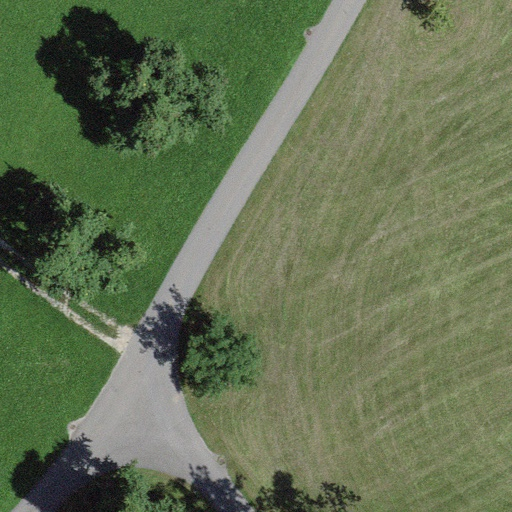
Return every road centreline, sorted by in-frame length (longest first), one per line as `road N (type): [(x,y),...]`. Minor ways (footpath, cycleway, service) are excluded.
road 1 (unclassified): [(140,370),(355,0)]
road 2 (track): [(0,249),(140,370)]
road 3 (unclassified): [(140,370),(83,467),(36,511)]
road 4 (track): [(235,511),(140,370)]
